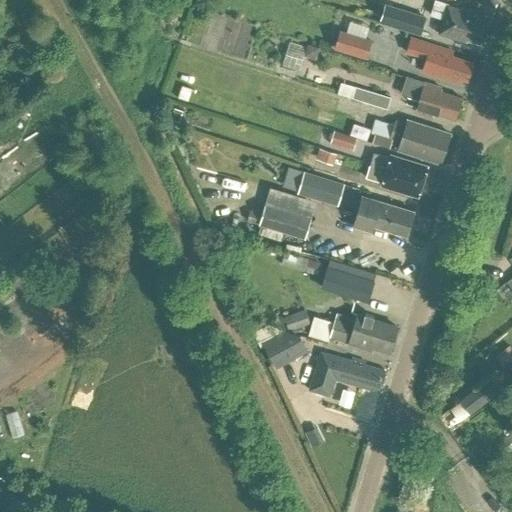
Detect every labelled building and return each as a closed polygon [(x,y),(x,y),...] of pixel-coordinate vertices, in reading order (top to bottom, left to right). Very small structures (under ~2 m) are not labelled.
[(481,44),(488,22),(473,17),(474,14),(435,2),(431,16),(443,20),(438,34),(465,43),(466,40),(481,44)] [(426,16),(384,3),(378,22),(420,35),(426,16)] [(333,48),(366,58),(371,40),(339,30),(333,48)] [(466,81),(472,63),(451,57),(452,52),(410,39),(406,52),(426,59),(422,72),(459,83),(460,79),(466,81)] [(277,63),(296,68),(301,45),(283,40),(277,63)] [(511,76),(511,75),(511,58),(507,57),(502,73),(511,76)] [(322,86),(325,75),(309,70),(306,81),(322,86)] [(425,81),(406,75),(400,94),(419,101),(415,114),(431,118),(433,114),(454,120),(461,98),(440,92),(441,88),(425,83),(425,81)] [(352,86),(343,83),(340,92),(349,95),(352,86)] [(188,101),(191,89),(181,86),(178,98),(188,101)] [(351,97),(386,109),(390,97),(355,86),(351,97)] [(334,111),(338,99),(318,93),(314,105),(323,108),(334,111)] [(298,119),(303,104),(291,101),(287,115),(298,119)] [(331,121),(334,111),(323,108),(320,118),(331,121)] [(179,123),(183,111),(175,109),(172,120),(179,123)] [(393,124),(375,118),(370,133),(399,141),(397,150),(441,163),(449,135),(407,122),(407,125),(394,121),(393,124)] [(43,127),(30,134),(42,157),(56,150),(43,127)] [(329,143),(352,151),(356,138),(333,131),(329,143)] [(336,154),(323,150),(319,161),(333,165),(336,154)] [(423,182),(427,166),(392,156),(391,159),(374,154),(370,166),(423,182)] [(418,198),(423,182),(370,166),(367,178),(383,183),(382,187),(418,198)] [(297,193),(337,206),(344,183),(303,171),(297,193)] [(406,237),(414,213),(380,202),(380,203),(363,198),(354,227),(372,232),(374,226),(406,237)] [(311,219),(265,205),(262,215),(250,212),(247,222),(258,226),(261,226),(258,234),(280,241),(283,233),(304,240),(311,219)] [(304,270),(317,274),(321,262),(308,258),(304,270)] [(290,331),(310,323),(304,309),(284,316),(290,331)] [(363,317),(352,313),(351,317),(338,313),(335,322),(322,318),(316,336),(329,340),(331,336),(370,349),(373,347),(389,352),(397,328),(373,320),(373,318),(364,315),(363,317)] [(62,331),(74,329),(73,316),(61,317),(62,331)] [(276,368),(308,350),(299,334),(284,330),(261,342),(276,368)] [(378,392),(385,371),(365,365),(366,362),(353,358),(352,361),(322,352),(310,390),(329,396),(335,379),(378,392)] [(469,415),(502,390),(491,376),(459,401),(469,415)] [(511,449),(511,433),(499,443),(507,454),(511,449)]
